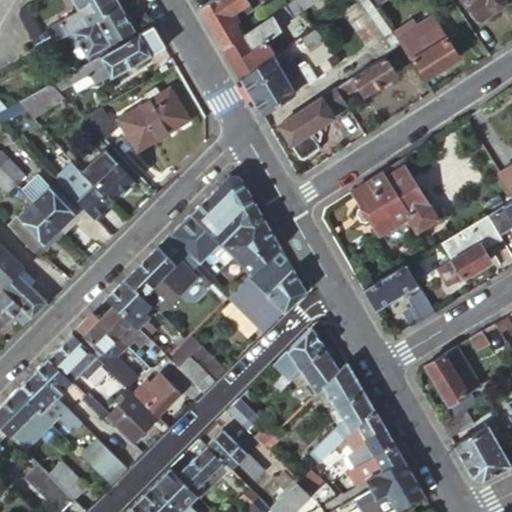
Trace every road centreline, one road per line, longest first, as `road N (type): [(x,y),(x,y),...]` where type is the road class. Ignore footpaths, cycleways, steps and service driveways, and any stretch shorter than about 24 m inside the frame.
road 1 (residential): [(243,131),(0,375)]
road 2 (residential): [(330,287),(105,511)]
road 3 (residential): [(286,206),(511,62)]
road 4 (tertiary): [(376,368),(459,511)]
road 5 (residential): [(511,287),(376,368)]
road 6 (tertiary): [(169,0),(243,131)]
